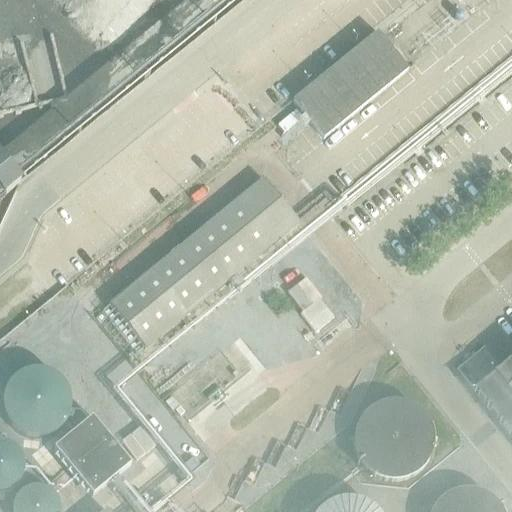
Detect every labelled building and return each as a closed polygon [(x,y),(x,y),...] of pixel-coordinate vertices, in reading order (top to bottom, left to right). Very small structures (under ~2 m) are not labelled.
[(293,104),(324,142),(408,73),(377,35),(293,104)] [(47,116),(14,120),(17,138),(25,137),(24,128),(48,125),(47,116)] [(57,135),(19,163),(29,178),(67,149),(57,135)] [(5,149),(0,153),(0,204),(30,181),(5,149)] [(109,308),(145,352),(299,226),(263,182),(109,308)] [(231,193),(212,207),(218,214),(236,199),(231,193)] [(511,362),(502,371),(474,394),(511,441),(511,362)] [(20,432),(30,437),(41,438),(52,436),(62,429),(69,420),(73,409),(72,398),(68,387),(59,378),(48,372),(36,371),(23,375),(14,382),(7,393),(5,404),(7,415),(12,425),(20,432)] [(433,451),(433,443),(433,436),(431,429),(427,421),(422,415),(416,409),(409,405),(402,403),(394,402),(387,402),(380,403),(373,406),(365,412),(359,418),(355,426),(352,433),(351,441),(352,449),(354,456),(357,463),(362,470),(369,476),(376,480),(382,483),(390,484),(402,483),(408,480),(416,476),(421,472),(427,465),(430,458),(433,451)] [(93,420),(54,452),(67,468),(93,499),(131,468),(105,436),(93,420)] [(123,441),(139,460),(159,445),(143,425),(123,441)] [(60,511),(61,507),(58,498),(52,492),(44,488),(35,488),(27,490),(20,496),(16,503),(15,511),(14,511),(60,511)] [(499,511),(497,508),(492,502),(487,497),(480,493),(472,490),(465,489),(458,489),(448,491),(443,494),(435,499),(430,505),(426,511),(425,511),(499,511)]
